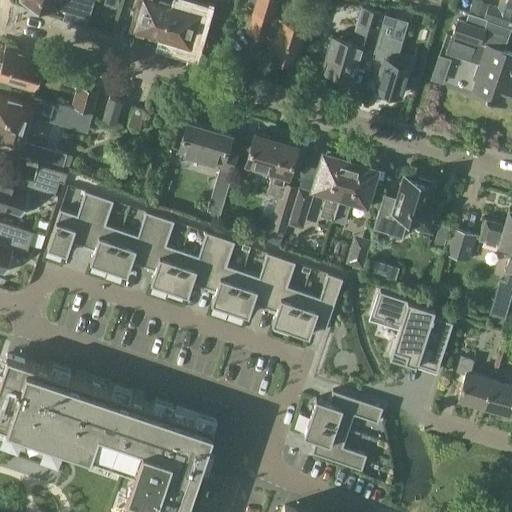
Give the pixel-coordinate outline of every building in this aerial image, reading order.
[(26,0),(55,8),(64,11),(62,20),(85,27),(92,0),(26,0)] [(161,39),(172,2),(164,0),(138,0),(129,30),(161,39)] [(187,0),(186,6),(172,2),(161,39),(190,48),(200,15),(208,17),(213,0),(195,0),(195,1),(190,0),(187,0)] [(294,62),(305,27),(277,18),(273,17),(278,0),(258,0),(249,32),(271,38),(267,54),(294,62)] [(511,0),(498,0),(496,7),(477,1),(472,13),(511,26),(511,0)] [(369,66),(384,12),(364,6),(353,42),(331,36),(320,70),(351,79),(356,62),(369,66)] [(384,12),(371,57),(382,60),(383,56),(396,60),(401,43),(403,37),(392,33),(397,16),(384,12)] [(477,42),(482,28),(457,19),(452,34),(470,40),(477,42)] [(452,34),(446,51),(464,57),(470,40),(452,34)] [(511,102),(511,53),(485,44),(473,78),(476,79),(471,93),(504,104),(506,101),(511,102)] [(55,75),(59,62),(42,56),(7,46),(0,68),(0,77),(32,89),(38,70),(55,75)] [(400,95),(409,64),(396,60),(383,56),(374,86),(400,95)] [(98,89),(81,85),(75,105),(92,110),(98,89)] [(34,95),(31,103),(0,94),(0,132),(1,133),(0,137),(20,142),(29,113),(87,130),(90,119),(92,113),(34,95)] [(114,122),(121,100),(109,96),(102,118),(114,122)] [(144,110),(132,106),(126,126),(139,129),(144,110)] [(177,150),(220,163),(217,171),(215,170),(210,173),(208,180),(210,184),(213,185),(207,209),(219,213),(236,150),(227,147),(230,134),(186,121),(177,150)] [(282,180),(285,181),(287,176),(296,145),(254,133),(244,163),(272,171),(266,192),(277,195),(282,180)] [(24,141),(20,155),(62,166),(66,154),(24,141)] [(332,219),(339,197),(350,160),(338,156),(325,152),(322,151),(317,167),(311,188),(326,193),(319,216),(332,219)] [(377,168),(375,167),(358,162),(350,160),(339,197),(332,219),(344,223),(351,200),(366,205),(377,168)] [(0,178),(0,207),(21,214),(28,191),(52,199),(59,180),(63,182),(67,171),(62,170),(38,163),(33,178),(4,174),(3,180),(0,178)] [(403,176),(396,198),(384,194),(374,226),(400,235),(403,223),(430,231),(437,205),(428,203),(433,185),(430,185),(416,180),(403,176)] [(481,199),(481,179),(467,178),(467,198),(481,199)] [(289,211),(296,186),(297,185),(285,181),(282,180),(277,195),(268,225),(283,230),(289,211)] [(289,211),(286,222),(299,226),(310,190),(297,187),(296,186),(289,211)] [(58,210),(46,246),(66,253),(70,242),(81,246),(99,197),(86,192),(77,217),(58,210)] [(99,197),(81,246),(93,249),(89,261),(108,267),(121,231),(104,226),(112,201),(99,197)] [(511,209),(508,208),(503,225),(486,220),(481,238),(498,243),(511,247),(511,249),(511,254),(506,269),(507,270),(502,285),(511,287),(511,209)] [(121,231),(108,267),(127,274),(131,262),(142,266),(160,215),(147,211),(138,237),(121,231)] [(160,215),(142,266),(153,270),(149,281),(168,288),(181,252),(164,246),(173,220),(160,215)] [(0,271),(4,273),(13,246),(26,251),(33,230),(0,219),(0,271)] [(450,227),(443,253),(469,260),(476,234),(450,227)] [(181,252),(168,288),(187,294),(191,283),(203,287),(221,236),(207,231),(199,258),(181,252)] [(362,265),(370,237),(353,232),(345,260),(362,265)] [(435,234),(432,244),(442,247),(445,237),(435,234)] [(221,236),(203,287),(214,291),(210,302),(229,308),(242,273),(225,267),(234,240),(221,236)] [(242,273),(229,308),(248,315),(252,303),(263,307),(281,256),(268,252),(259,278),(242,273)] [(281,256),(263,307),(275,311),(271,322),(290,329),(303,293),(286,287),(295,261),(281,256)] [(303,293),(290,329),(309,335),(312,324),(325,328),(342,277),(329,272),(320,299),(303,293)] [(380,290),(372,314),(383,317),(382,319),(390,321),(390,320),(399,322),(389,354),(436,370),(452,321),(431,315),(434,307),(380,290)] [(511,331),(504,329),(501,341),(511,344),(511,331)] [(7,353),(0,374),(0,422),(133,467),(118,511),(183,511),(199,463),(211,429),(213,423),(7,353)] [(483,405),(491,377),(469,371),(472,360),(459,357),(454,372),(463,375),(457,397),(483,405)] [(511,383),(491,377),(483,405),(508,412),(511,397),(511,383)] [(313,400),(308,416),(347,429),(353,413),(377,421),(382,407),(331,390),(327,404),(313,400)] [(308,416),(302,433),(316,437),(311,451),(361,468),(366,454),(342,446),(347,429),(308,416)]
